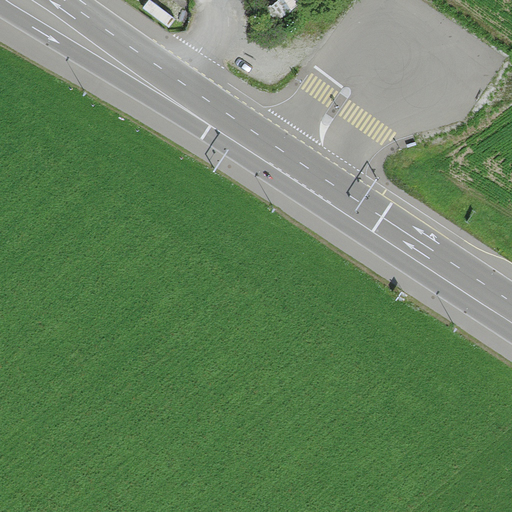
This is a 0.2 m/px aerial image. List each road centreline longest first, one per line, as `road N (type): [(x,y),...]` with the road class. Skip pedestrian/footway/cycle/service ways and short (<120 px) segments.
road 1 (primary): [(298,170),(511,310)]
road 2 (unclassified): [(391,19),(298,170)]
road 3 (primary): [(39,0),(174,89)]
road 4 (primary): [(174,89),(298,170)]
